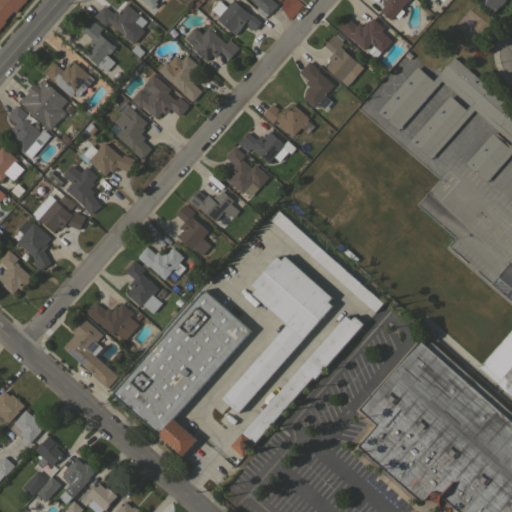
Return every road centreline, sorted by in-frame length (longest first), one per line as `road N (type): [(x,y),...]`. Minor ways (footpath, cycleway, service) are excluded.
road 1 (residential): [(324,0),(22,346)]
road 2 (residential): [(208,511),(0,326)]
